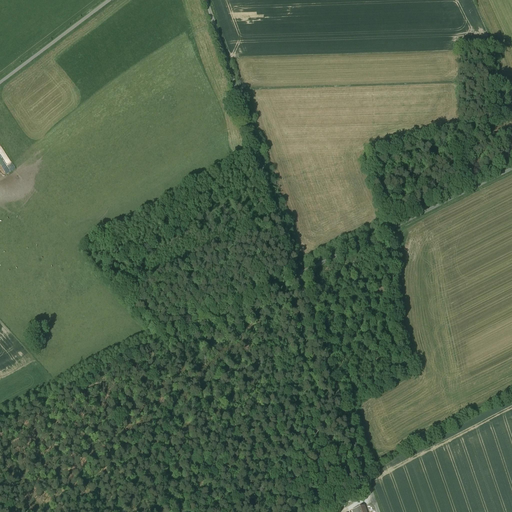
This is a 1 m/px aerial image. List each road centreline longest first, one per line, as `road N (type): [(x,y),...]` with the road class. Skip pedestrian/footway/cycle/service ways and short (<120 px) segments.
road 1 (unclassified): [(298,275),(205,0)]
road 2 (unclassified): [(377,511),(298,275)]
road 3 (unclassified): [(511,168),(298,275)]
road 4 (unclassified): [(0,80),(107,0)]
